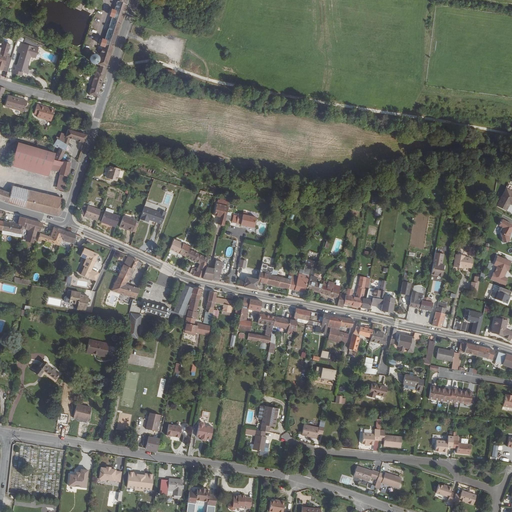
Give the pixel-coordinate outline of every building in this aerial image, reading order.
[(106,68),(125,5),(116,2),(113,11),(110,10),(108,16),(111,17),(103,41),(101,40),(99,46),(102,47),(99,56),(97,57),(96,56),(94,55),(92,55),(91,55),(90,57),(89,58),(89,61),(90,62),(91,63),(106,68)] [(7,54),(10,45),(3,43),(1,48),(0,47),(0,54),(7,56),(7,54)] [(21,43),(18,53),(20,54),(30,56),(35,58),(38,48),(21,43)] [(0,69),(7,72),(11,58),(9,57),(10,55),(7,54),(7,56),(6,59),(0,57),(0,69)] [(27,68),(30,56),(20,54),(17,65),(17,68),(15,67),(14,70),(13,70),(12,74),(22,76),(23,73),(26,73),(27,68)] [(97,97),(104,75),(95,72),(88,94),(97,97)] [(24,113),(26,102),(7,97),(4,108),(24,113)] [(50,123),(53,112),(48,110),(48,111),(40,109),(40,107),(36,106),(33,116),(37,117),(36,119),(50,123)] [(64,152),(69,137),(83,143),(86,134),(67,129),(62,142),(57,138),(52,145),(57,148),(64,152)] [(52,159),(53,153),(17,143),(12,160),(49,171),(50,167),(52,159)] [(62,154),(64,152),(57,148),(54,159),(60,160),(62,154)] [(60,170),(62,161),(60,160),(54,159),(52,159),(50,167),(60,170)] [(48,177),(49,171),(12,160),(11,166),(48,177)] [(67,176),(70,162),(62,161),(60,170),(59,173),(67,176)] [(110,180),(114,168),(103,164),(101,171),(103,172),(101,177),(110,180)] [(26,198),(0,189),(0,199),(4,201),(23,206),(26,198)] [(511,206),(511,192),(505,189),(503,193),(502,193),(494,206),(503,211),(507,204),(511,206)] [(58,215),(62,198),(28,190),(26,198),(23,206),(58,215)] [(223,224),(228,206),(218,203),(216,203),(213,214),(219,216),(217,223),(223,224)] [(97,221),(100,210),(88,206),(87,207),(84,206),(81,214),(84,215),(84,216),(97,221)] [(141,217),(160,224),(164,213),(144,206),(141,217)] [(115,227),(119,216),(104,211),(101,222),(115,227)] [(253,226),(256,216),(243,212),(240,222),(253,226)] [(131,232),(135,221),(122,216),(119,225),(127,228),(126,230),(131,232)] [(43,224),(26,219),(24,226),(32,228),(28,241),(31,241),(32,238),(34,239),(37,231),(38,231),(40,232),(43,224)] [(509,230),(511,226),(499,219),(496,226),(499,227),(497,231),(500,242),(507,241),(506,239),(505,236),(509,230)] [(21,229),(22,225),(18,225),(18,224),(5,221),(3,231),(21,234),(21,229)] [(62,240),(64,231),(53,228),(52,231),(51,235),(50,237),(49,242),(60,246),(62,240)] [(74,244),(76,235),(64,231),(62,240),(74,244)] [(50,237),(40,234),(38,238),(39,239),(38,240),(41,241),(42,240),(49,242),(50,237)] [(190,246),(179,242),(177,246),(171,244),(170,249),(185,257),(188,249),(190,246)] [(96,279),(99,272),(91,268),(97,257),(96,252),(85,247),(81,254),(87,257),(84,263),(85,264),(81,273),(88,276),(88,275),(96,279)] [(207,258),(191,250),(188,249),(185,257),(200,263),(196,273),(195,273),(194,276),(202,278),(206,266),(204,265),(207,258)] [(441,265),(442,254),(434,252),(430,274),(442,276),(443,265),(441,265)] [(466,270),(467,259),(462,258),(462,257),(453,255),(451,268),(457,269),(457,267),(460,267),(460,269),(466,270)] [(129,275),(136,259),(129,256),(126,265),(123,264),(120,271),(129,275)] [(501,277),(503,270),(506,271),(507,266),(506,266),(507,262),(496,257),(492,265),(496,267),(493,273),(491,273),(489,280),(504,285),(505,282),(504,282),(505,278),(501,277)] [(218,281),(222,262),(215,261),(210,280),(218,281)] [(311,270),(313,263),(304,261),(302,270),(300,275),(302,276),(305,268),(311,270)] [(270,275),(272,268),(261,265),(259,272),(267,274),(270,275)] [(277,286),(279,277),(276,276),(277,270),(275,270),(275,267),(273,267),(272,268),(270,275),(267,274),(264,283),(277,286)] [(126,283),(129,275),(120,271),(113,290),(136,297),(139,288),(126,283)] [(264,283),(267,274),(259,272),(258,279),(257,282),(264,283)] [(257,282),(258,279),(246,276),(245,281),(239,280),(238,286),(255,289),(257,282)] [(304,292),(307,280),(302,279),(302,282),(296,281),(296,278),(290,276),(289,279),(288,289),(304,292)] [(288,289),(289,279),(279,277),(277,286),(288,289)] [(319,293),(321,283),(314,282),(315,278),(309,277),(306,289),(319,293)] [(476,291),(478,278),(473,277),(472,283),(470,283),(469,290),(476,291)] [(383,296),(386,280),(381,279),(380,285),(369,283),(365,299),(361,298),(360,307),(369,309),(372,297),(383,300),(383,296)] [(336,298),(339,286),(334,285),(335,282),(332,282),(331,286),(326,284),(321,283),(319,293),(336,298)] [(185,310),(192,289),(183,284),(175,306),(185,310)] [(408,295),(409,287),(401,286),(399,293),(408,295)] [(198,299),(201,289),(193,287),(190,298),(198,299)] [(361,298),(363,288),(356,287),(355,294),(353,293),(352,296),(345,294),(342,304),(360,307),(361,298)] [(421,308),(422,301),(420,300),(422,293),(423,293),(423,290),(421,289),(421,293),(411,291),(408,306),(421,308)] [(85,312),(89,294),(71,290),(69,301),(75,302),(74,305),(77,305),(76,311),(85,312)] [(215,298),(216,292),(209,291),(207,301),(214,302),(222,304),(221,310),(228,312),(229,312),(232,301),(215,298)] [(395,298),(383,296),(383,300),(380,312),(392,314),(395,298)] [(196,311),(198,299),(190,298),(188,310),(196,311)] [(259,310),(261,301),(243,298),(242,304),(241,310),(246,311),(247,308),(259,310)] [(430,310),(431,302),(426,301),(423,301),(422,301),(421,308),(430,310)] [(168,318),(170,309),(154,304),(154,305),(144,302),(141,313),(142,313),(142,311),(152,313),(152,314),(168,318)] [(440,327),(445,304),(436,302),(431,325),(440,327)] [(304,319),(306,310),(295,308),(293,317),(294,317),(294,320),(296,320),(297,320),(297,318),(304,319)] [(243,330),(246,311),(241,310),(238,329),(243,330)] [(466,321),(473,323),(471,334),(479,336),(484,313),(468,310),(466,321)] [(137,339),(142,315),(131,312),(126,337),(137,339)] [(273,326),(275,316),(258,313),(257,322),(273,326)] [(339,326),(340,317),(329,315),(327,324),(327,325),(332,326),(332,328),(334,328),(338,329),(338,328),(338,326),(339,326)] [(193,324),(195,317),(186,316),(184,323),(186,324),(182,338),(190,339),(192,332),(195,332),(197,325),(193,324)] [(282,328),(284,318),(275,316),(273,326),(282,328)] [(341,328),(342,326),(351,327),(352,320),(340,317),(339,326),(338,326),(338,328),(341,328)] [(293,334),(296,320),(294,320),(284,318),(282,328),(287,329),(287,333),(293,334)] [(511,333),(505,330),(507,321),(494,318),(491,333),(496,334),(510,341),(511,338),(511,333)] [(206,343),(210,326),(204,324),(203,326),(205,327),(205,331),(199,330),(200,326),(198,325),(195,340),(202,342),(206,343)] [(195,340),(198,325),(197,325),(195,332),(192,332),(190,339),(195,340)] [(355,351),(359,334),(370,337),(372,330),(355,326),(349,349),(350,350),(355,351)] [(269,345),(272,329),(269,328),(267,335),(242,331),(241,339),(269,345)] [(383,340),(384,335),(382,334),(377,333),(378,331),(372,330),(370,337),(369,341),(383,344),(384,340),(383,340)] [(346,344),(348,335),(330,332),(328,340),(346,344)] [(409,348),(411,336),(400,334),(397,346),(409,348)] [(107,354),(109,343),(90,339),(87,351),(94,353),(95,351),(107,354)] [(431,364),(436,341),(431,340),(426,363),(431,364)] [(474,355),(476,345),(462,342),(459,352),(474,355)] [(488,359),(491,348),(489,348),(489,349),(476,345),(474,355),(488,359)] [(454,352),(454,349),(451,349),(450,350),(439,348),(437,358),(452,361),(454,352)] [(511,365),(511,354),(497,350),(496,353),(504,355),(502,362),(511,365)] [(458,367),(460,358),(458,357),(459,353),(454,352),(452,361),(450,368),(458,369),(458,367)] [(502,362),(504,355),(496,353),(494,360),(502,362)] [(61,372),(44,359),(36,370),(41,374),(46,369),(57,378),(61,372)] [(417,386),(419,376),(406,373),(403,383),(417,386)] [(377,394),(379,384),(371,382),(368,395),(374,397),(375,393),(377,394)] [(385,395),(387,386),(379,384),(377,394),(385,395)] [(438,399),(440,387),(436,387),(434,386),(434,385),(430,385),(428,398),(438,399)] [(449,400),(451,388),(445,387),(445,388),(443,388),(440,387),(438,399),(449,401),(449,400)] [(459,401),(462,390),(458,389),(456,389),(456,387),(451,387),(451,388),(449,400),(459,401)] [(469,403),(471,390),(467,389),(467,391),(465,390),(462,390),(459,401),(469,403)] [(511,407),(511,397),(510,397),(511,396),(505,395),(503,406),(511,407)] [(89,416),(91,406),(77,402),(74,413),(89,416)] [(275,425),(276,416),(275,416),(276,406),(264,404),(260,429),(265,430),(269,431),(270,425),(275,425)] [(156,429),(160,413),(149,411),(145,427),(156,429)] [(213,430),(213,426),(204,424),(205,423),(203,421),(200,420),(199,422),(199,423),(194,422),(193,427),(211,430),(213,430)] [(322,433),(324,426),(319,425),(319,426),(304,423),(301,434),(310,436),(310,434),(317,435),(317,432),(322,433)] [(177,436),(179,426),(169,424),(167,435),(171,435),(177,436)] [(379,440),(380,428),(375,427),(374,433),(362,432),(361,443),(373,444),(374,439),(379,440)] [(264,450),(266,435),(265,434),(265,430),(260,429),(256,428),(253,448),(264,450)] [(401,447),(402,436),(385,434),(385,428),(380,428),(379,440),(384,440),(383,443),(391,444),(391,446),(401,447)] [(157,448),(159,437),(148,435),(146,446),(157,448)] [(452,439),(453,435),(447,435),(447,440),(436,439),(435,450),(446,451),(447,446),(452,447),(452,439)] [(470,453),(471,443),(458,442),(458,439),(452,439),(452,447),(457,447),(456,452),(460,453),(460,452),(462,452),(463,453),(470,453)] [(122,480),(124,470),(117,469),(118,468),(113,467),(113,468),(108,466),(103,465),(101,476),(102,478),(106,479),(108,478),(122,480)] [(377,478),(380,471),(372,469),(357,465),(354,475),(369,480),(370,476),(377,478)] [(87,489),(88,470),(80,469),(79,475),(70,474),(68,487),(87,489)] [(153,487),(155,472),(149,471),(149,473),(146,472),(138,471),(135,471),(136,469),(130,469),(128,484),(137,485),(136,487),(145,488),(145,486),(153,487)] [(398,487),(401,476),(392,473),(391,475),(384,472),(380,471),(377,478),(375,486),(379,488),(381,481),(398,487)] [(183,488),(184,477),(167,475),(166,484),(170,484),(170,487),(183,488)] [(451,491),(452,486),(445,484),(445,485),(438,483),(435,492),(448,496),(447,501),(452,503),(453,500),(455,493),(451,491)] [(218,503),(219,491),(211,490),(211,487),(199,486),(198,497),(210,498),(209,502),(218,503)] [(472,504),(476,495),(468,492),(467,493),(461,491),(460,494),(455,493),(453,500),(458,502),(458,500),(472,504)] [(242,505),(243,496),(238,495),(238,493),(232,492),(232,500),(228,500),(227,507),(234,508),(235,505),(242,506),(242,505)] [(250,506),(251,497),(243,496),(242,505),(250,506)] [(282,511),(283,497),(275,497),(275,499),(269,498),(267,510),(282,511)] [(320,511),(321,505),(302,503),(301,511),(320,511)]
